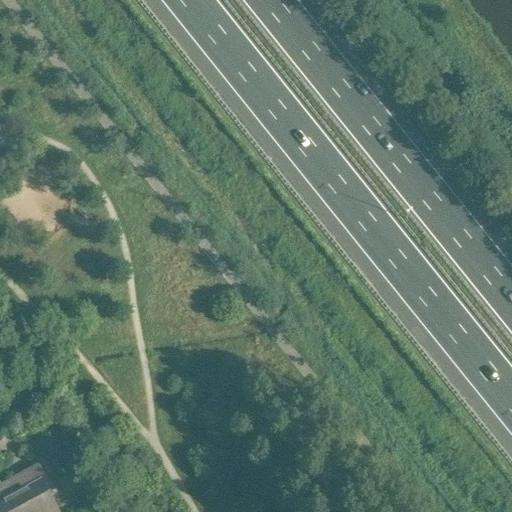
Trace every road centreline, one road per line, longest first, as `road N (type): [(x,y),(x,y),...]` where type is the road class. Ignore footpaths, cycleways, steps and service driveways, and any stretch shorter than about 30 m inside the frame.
road 1 (motorway): [(190,0),(511,395)]
road 2 (motorway): [(511,293),(274,0)]
